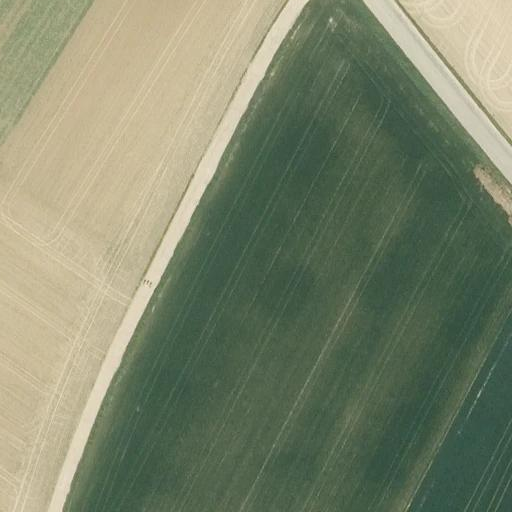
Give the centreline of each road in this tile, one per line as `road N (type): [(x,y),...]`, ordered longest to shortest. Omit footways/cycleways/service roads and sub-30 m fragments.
road 1 (track): [(298,0),(112,365),(56,511)]
road 2 (tertiary): [(511,165),(375,0)]
